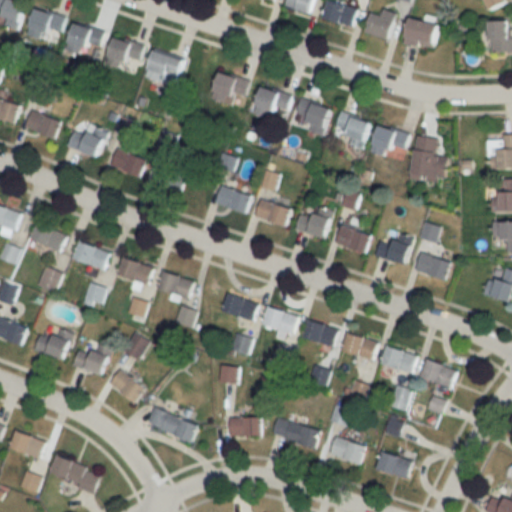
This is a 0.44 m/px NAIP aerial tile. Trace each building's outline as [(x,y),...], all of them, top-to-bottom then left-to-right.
[(29,3),(21,0),(0,0),(0,11),(0,12),(0,23),(19,30),(29,3)] [(316,0),(288,0),(287,7),(313,14),(316,0)] [(359,9),(333,0),(329,0),(324,16),(354,26),(359,9)] [(511,1),(511,0),(488,0),(494,11),(511,1)] [(384,16),(374,12),(368,31),(390,39),(399,13),(387,8),(384,16)] [(31,36),(60,42),(65,14),(36,9),(31,36)] [(436,49),(442,25),(413,17),(406,42),(436,49)] [(511,20),(493,21),(493,52),(511,52),(511,20)] [(68,50),(98,59),(106,31),(76,22),(68,50)] [(147,45),(115,36),(108,64),(123,68),(125,59),(142,63),(147,45)] [(178,86),(186,59),(156,50),(148,77),(178,86)] [(245,107),(251,79),(221,72),(214,100),(245,107)] [(258,115),(275,115),(276,110),(292,110),(292,90),(259,89),(258,115)] [(0,117),(18,123),(23,104),(0,97),(0,117)] [(333,105),(301,99),(298,113),(311,116),(308,131),(327,135),(333,105)] [(63,119),(33,110),(27,128),(58,137),(63,119)] [(337,128),(354,134),(351,145),(365,149),(374,121),(343,111),(337,128)] [(69,145),(100,158),(111,132),(92,124),(88,134),(76,129),(69,145)] [(402,162),(411,134),(382,124),(373,152),(402,162)] [(488,139),(488,155),(501,155),(501,169),(511,169),(511,133),(504,134),(504,139),(488,139)] [(440,138),(418,136),(414,176),(447,180),(450,157),(438,155),(440,138)] [(144,176),(150,158),(118,148),(112,166),(144,176)] [(234,171),(238,157),(223,152),(219,167),(234,171)] [(182,191),(188,173),(158,163),(153,181),(182,191)] [(511,179),(502,179),(502,197),(494,197),(494,211),(511,210),(511,179)] [(254,195),(224,185),(218,203),(248,213),(254,195)] [(257,217),(288,226),(294,208),(263,199),(257,217)] [(0,224),(17,230),(23,213),(0,203),(0,224)] [(298,231),(330,238),(336,210),(318,206),(316,216),(302,213),(298,231)] [(70,235),(42,221),(33,237),(62,252),(70,235)] [(511,221),(496,221),(496,241),(506,241),(506,253),(511,253),(511,221)] [(373,235),(343,226),(337,244),(368,253),(373,235)] [(417,239),(401,234),(398,244),(382,239),(377,255),(408,265),(417,239)] [(75,258),(105,269),(112,252),(82,241),(75,258)] [(454,263),(423,252),(417,270),(448,281),(454,263)] [(120,274),(150,284),(156,266),(126,257),(120,274)] [(40,286),(56,292),(64,272),(48,266),(40,286)] [(486,293),(511,301),(511,268),(506,266),(501,282),(491,279),(486,293)] [(196,280),(165,272),(161,289),(191,297),(196,280)] [(85,302),(101,308),(108,287),(92,282),(85,302)] [(19,289),(7,283),(0,297),(13,303),(19,289)] [(256,320),(260,302),(230,295),(225,312),(256,320)] [(130,313),(144,317),(149,301),(134,297),(130,313)] [(301,316),(271,306),(265,324),(281,330),(280,332),(294,337),(301,316)] [(30,328),(0,315),(0,335),(23,345),(30,328)] [(306,337),(335,346),(340,328),(311,320),(306,337)] [(67,359),(76,333),(60,328),(57,338),(42,333),(36,349),(67,359)] [(374,359),(379,342),(350,332),(344,350),(374,359)] [(383,362),(414,372),(420,355),(389,345),(383,362)] [(79,372),(109,372),(109,350),(79,350),(79,372)] [(453,388),(460,370),(430,359),(423,376),(453,388)] [(222,381),(239,382),(240,367),(223,366),(222,381)] [(149,388),(122,370),(112,385),(138,403),(149,388)] [(351,394),(365,399),(370,384),(356,380),(351,394)] [(412,390),(399,385),(392,404),(405,409),(412,390)] [(354,409),(336,405),(333,421),(351,425),(354,409)] [(149,425),(194,443),(201,425),(156,407),(149,425)] [(232,436),(264,436),(264,417),(232,417),(232,436)] [(274,434),(318,447),(322,430),(279,417),(274,434)] [(387,433),(402,436),(404,421),(390,419),(387,433)] [(41,458),(48,441),(18,430),(12,447),(41,458)] [(369,446),(338,435),(332,453),(362,464),(369,446)] [(410,479),(416,461),(385,451),(379,469),(410,479)] [(96,492),(104,474),(59,454),(51,473),(96,492)] [(38,491),(43,476),(27,470),(22,486),(38,491)] [(495,495),(488,511),(511,511),(511,498),(511,501),(495,495)]
